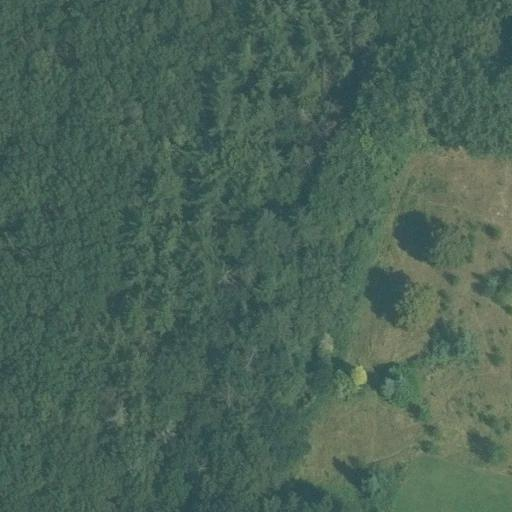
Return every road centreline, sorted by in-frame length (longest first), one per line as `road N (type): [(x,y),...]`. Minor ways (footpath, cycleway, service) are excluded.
road 1 (track): [(220,0),(32,511)]
road 2 (track): [(350,241),(0,112)]
